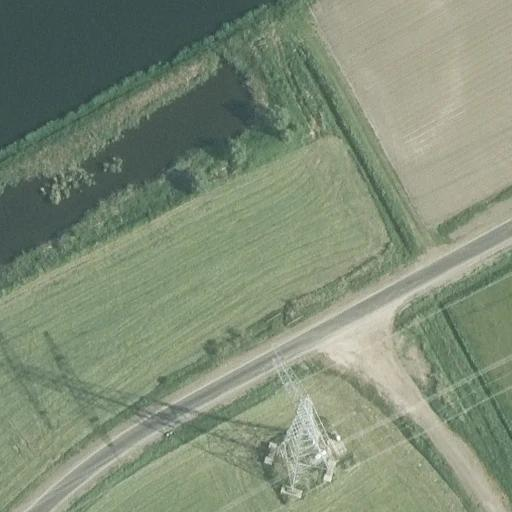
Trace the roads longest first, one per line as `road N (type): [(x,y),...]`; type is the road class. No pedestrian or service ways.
road 1 (tertiary): [(39,511),(169,415),(511,229)]
road 2 (track): [(347,320),(500,511)]
